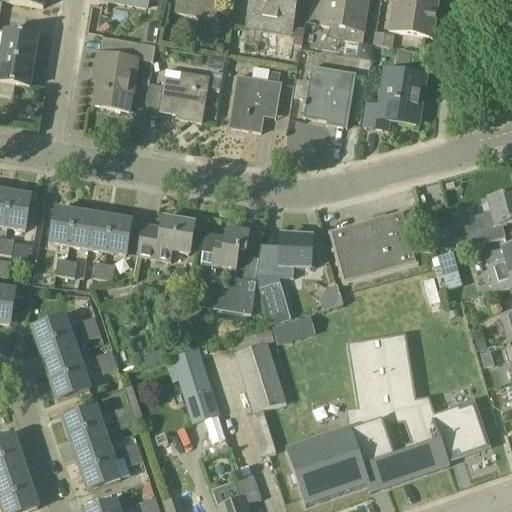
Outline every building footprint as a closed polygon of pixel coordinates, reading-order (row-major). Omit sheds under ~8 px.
[(44,0),(9,0),(9,5),(43,11),(44,0)] [(147,0),(107,0),(106,5),(146,12),(147,0)] [(222,0),(177,0),(175,16),(218,23),(222,0)] [(296,0),(250,0),(247,23),(292,31),(296,0)] [(369,0),(324,0),(321,28),(347,32),(346,44),(362,47),(363,36),(369,0)] [(433,13),(437,14),(438,0),(397,0),(396,7),(393,6),(388,35),(396,36),(428,41),(433,13)] [(155,28),(143,26),(141,44),(152,45),(155,28)] [(295,30),(292,48),(301,49),(304,32),(295,30)] [(38,40),(4,34),(0,60),(34,65),(38,40)] [(375,35),(373,48),(393,51),(395,38),(375,35)] [(97,86),(93,109),(129,115),(138,64),(140,48),(103,41),(100,57),(98,57),(95,76),(102,77),(100,86),(97,86)] [(394,69),(410,72),(413,56),(397,53),(394,69)] [(34,65),(0,60),(0,59),(0,86),(30,91),(34,65)] [(208,74),(222,77),(224,65),(210,63),(208,74)] [(355,77),(310,69),(303,110),(305,110),(303,121),(327,125),(327,123),(346,126),(346,132),(347,132),(355,77)] [(209,80),(192,77),(166,73),(162,94),(159,116),(187,120),(186,125),(202,127),(209,80)] [(426,80),(386,73),(380,108),(367,106),(363,130),(382,133),(384,123),(415,129),(417,120),(420,120),(426,80)] [(267,86),(279,87),(281,76),(269,74),(267,86)] [(223,77),(213,75),(210,91),(220,93),(223,77)] [(280,88),(237,81),(229,132),(261,137),(265,113),(276,115),(280,88)] [(0,195),(0,230),(6,231),(12,197),(0,195)] [(502,229),(511,225),(511,196),(488,204),(491,215),(477,219),(473,220),(462,224),(466,239),(455,243),(458,254),(506,241),(502,229)] [(12,197),(6,231),(25,234),(31,200),(12,197)] [(69,250),(75,216),(56,213),(50,247),(69,250)] [(94,219),(75,216),(69,250),(88,253),(94,219)] [(404,216),(329,236),(343,289),(419,268),(404,216)] [(107,256),(112,222),(94,219),(88,253),(107,256)] [(131,225),(112,222),(107,256),(126,259),(131,225)] [(142,229),(137,261),(171,266),(173,256),(189,259),(194,227),(163,222),(161,236),(143,233),(143,229),(142,229)] [(236,274),(237,275),(239,255),(247,256),(250,236),(226,232),(225,240),(206,237),(202,264),(213,265),(212,271),(230,274),(236,274)] [(256,278),(255,280),(266,313),(285,307),(279,286),(279,281),(293,282),(294,271),(311,271),(312,241),(281,239),(280,250),(280,254),(261,253),(262,249),(261,249),(258,265),(257,268),(257,269),(256,278)] [(14,244),(4,242),(2,258),(11,260),(14,244)] [(511,292),(511,249),(501,253),(504,264),(487,269),(495,297),(511,292)] [(453,255),(433,261),(435,271),(455,265),(453,255)] [(67,265),(58,263),(55,279),(65,281),(67,265)] [(1,264),(0,268),(0,280),(8,281),(10,266),(1,264)] [(67,265),(65,281),(75,282),(77,266),(67,265)] [(103,284),(105,268),(95,266),(93,282),(103,284)] [(115,269),(105,268),(103,284),(113,285),(115,269)] [(179,270),(170,280),(179,289),(189,279),(179,270)] [(434,283),(424,286),(430,309),(440,306),(434,283)] [(146,288),(132,291),(134,300),(148,298),(146,288)] [(15,294),(0,291),(0,326),(10,328),(15,294)] [(511,314),(501,317),(509,345),(511,344),(511,314)] [(65,321),(32,332),(39,350),(71,339),(65,321)] [(83,335),(98,330),(95,321),(80,326),(83,335)] [(269,346),(274,345),(269,329),(231,341),(235,357),(234,357),(253,416),(247,418),(260,461),(269,459),(276,457),(262,413),(287,405),(269,346)] [(83,335),(86,344),(101,339),(98,330),(83,335)] [(305,510),(367,489),(382,484),(385,491),(450,469),(446,459),(458,455),(459,460),(487,450),(473,408),(460,413),(459,410),(434,418),(428,402),(416,404),(405,338),(347,347),(358,413),(346,415),(349,433),(286,455),(293,476),(288,478),(292,490),(297,489),(305,510)] [(71,339),(39,350),(45,368),(77,357),(71,339)] [(481,342),(472,345),(475,356),(485,354),(481,342)] [(220,419),(198,352),(171,361),(193,428),(220,419)] [(100,369),(115,364),(112,355),(96,360),(100,369)] [(45,368),(51,386),(84,375),(77,357),(45,368)] [(100,369),(103,378),(118,373),(115,364),(100,369)] [(51,386),(57,404),(90,393),(84,375),(51,386)] [(118,423),(133,418),(130,409),(115,414),(118,423)] [(96,411),(63,422),(69,440),(102,429),(96,411)] [(118,423),(121,433),(137,427),(133,418),(118,423)] [(102,429),(69,440),(76,458),(108,447),(102,429)] [(0,463),(20,457),(13,439),(0,443),(0,463)] [(125,461),(140,456),(137,446),(121,452),(125,461)] [(108,447),(76,458),(82,476),(114,465),(108,447)] [(125,461),(128,470),(143,465),(140,456),(125,461)] [(0,483),(26,475),(20,457),(0,463),(0,483)] [(114,465),(82,476),(88,494),(120,482),(114,465)] [(26,475),(0,483),(0,503),(32,493),(26,475)] [(248,511),(247,508),(260,504),(252,479),(237,484),(243,500),(217,509),(218,511),(248,511)] [(32,493),(0,503),(0,506),(2,511),(35,511),(38,511),(32,493)] [(140,507),(141,511),(154,511),(159,510),(155,501),(140,507)] [(179,511),(177,502),(163,507),(165,511),(179,511)]
